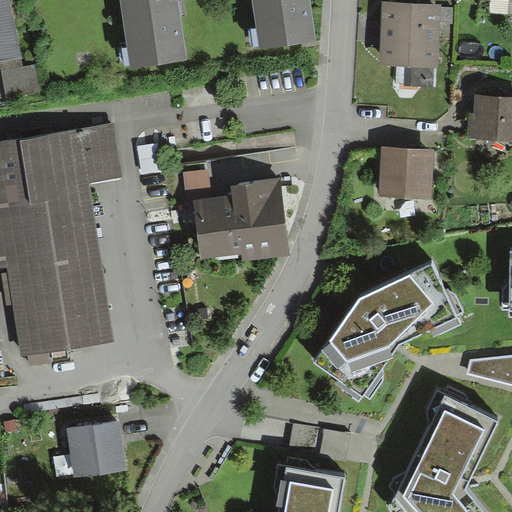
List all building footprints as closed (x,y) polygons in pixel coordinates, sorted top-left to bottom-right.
[(0,0),(0,65),(19,62),(8,0),(0,0)] [(180,0),(122,0),(132,68),(189,59),(180,0)] [(309,0),(253,0),(262,48),(316,39),(309,0)] [(438,82),(441,5),(382,2),(379,65),(405,67),(404,81),(438,82)] [(511,97),(473,96),(473,113),(469,113),(468,138),(511,140),(511,97)] [(113,124),(0,141),(0,266),(10,265),(25,355),(114,341),(88,180),(121,175),(113,124)] [(157,143),(137,146),(142,172),(161,169),(157,143)] [(384,148),(380,194),(431,198),(435,152),(384,148)] [(212,197),(209,170),(185,173),(188,199),(193,199),(212,197)] [(243,260),(288,255),(278,178),(230,184),(231,194),(212,197),(193,199),(200,258),(242,253),(243,260)] [(338,375),(334,379),(360,398),(365,391),(371,395),(384,374),(383,365),(401,341),(430,327),(433,334),(461,321),(456,311),(464,307),(457,291),(445,286),(433,261),(359,296),(314,360),(338,375)] [(511,355),(471,359),(467,374),(511,384),(511,355)] [(487,511),(467,486),(499,418),(467,403),(467,391),(451,384),(447,392),(438,388),(429,406),(431,422),(408,467),(397,474),(391,484),(399,490),(392,505),(397,511),(487,511)] [(351,435),(294,424),(289,451),(346,461),(351,435)] [(122,425),(70,433),(75,481),(128,475),(122,425)] [(339,511),(345,478),(286,469),(278,511),(339,511)]
